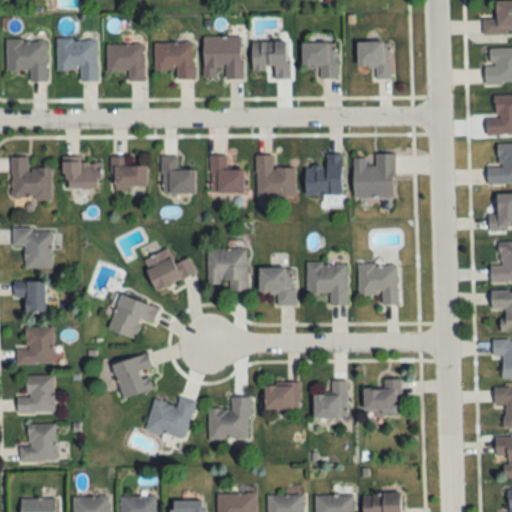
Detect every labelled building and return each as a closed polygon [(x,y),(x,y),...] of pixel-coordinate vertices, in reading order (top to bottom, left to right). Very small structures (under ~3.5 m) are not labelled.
[(511,34),(511,0),(495,0),(495,19),(483,19),(483,34),(511,34)] [(203,37),(203,77),(221,77),(221,79),(242,79),(242,36),(203,37)] [(6,39),(6,71),(28,71),(28,81),(46,81),(46,39),(6,39)] [(57,39),(57,69),(80,69),(80,80),(97,80),(97,39),(57,39)] [(252,41),(252,70),(275,70),(275,79),(289,78),(288,41),(252,41)] [(154,42),(154,70),(175,70),(175,79),(193,79),(193,42),(154,42)] [(337,78),(337,42),(302,42),(302,66),(319,66),(319,78),(337,78)] [(358,42),(358,67),(376,67),(376,79),(390,79),(390,42),(358,42)] [(143,44),(107,44),(107,71),(127,71),(127,81),(143,81),(143,44)] [(511,83),(511,48),(485,48),(485,83),(511,83)] [(511,133),(511,95),(495,95),(495,117),(486,117),(486,133),(511,133)] [(511,143),(497,143),(497,167),(488,167),(488,184),(511,184),(511,143)] [(395,198),(395,153),(374,153),(374,165),(366,165),(366,157),(353,157),(353,198),(395,198)] [(343,195),(343,154),(327,154),(327,166),(305,166),(305,195),(343,195)] [(195,193),(195,169),(178,169),(178,155),(162,155),(162,193),(195,193)] [(244,192),(244,169),(228,169),(228,155),(211,155),(211,192),(244,192)] [(295,167),(273,167),(273,155),(256,155),(256,197),(295,197),(295,167)] [(11,198),(52,198),(52,167),(28,167),(28,156),(11,156),(11,198)] [(113,156),(113,188),(147,188),(147,164),(128,164),(128,156),(113,156)] [(100,161),(63,161),(63,188),(100,188),(100,161)] [(511,230),(511,192),(498,192),(498,213),(489,213),(489,230),(511,230)] [(12,246),(25,246),(25,268),(52,268),(52,228),(12,228),(12,246)] [(511,241),(500,241),(500,265),(491,265),(491,282),(511,282),(511,241)] [(144,258),(156,289),(195,274),(189,257),(175,263),(169,248),(144,258)] [(208,248),(208,286),(228,286),(228,291),(247,291),(247,248),(208,248)] [(346,262),(306,263),(306,295),(328,295),(328,305),(346,305),(346,262)] [(398,263),(357,264),(358,295),(381,294),(381,305),(398,304),(398,263)] [(259,268),(260,293),(276,293),(276,305),(295,305),(294,268),(259,268)] [(47,280),(14,280),(14,298),(25,298),(25,312),(47,312),(47,280)] [(511,331),(511,290),(491,290),(491,309),(502,309),(502,331),(511,331)] [(119,295),(109,330),(136,338),(141,319),(153,323),(158,306),(119,295)] [(52,326),(25,326),(25,349),(16,349),(16,364),(52,364),(52,326)] [(511,379),(511,339),(493,339),(493,356),(502,356),(502,379),(511,379)] [(122,398),(153,389),(147,370),(152,368),(148,353),(113,363),(122,398)] [(53,376),(26,376),(26,396),(17,396),(17,413),(53,413),(53,376)] [(400,379),(384,379),(384,389),(364,389),(364,412),(400,412),(400,379)] [(347,418),(347,380),(331,380),(331,394),(314,394),(314,418),(347,418)] [(266,409),(299,409),(299,383),(266,383),(266,409)] [(511,388),(495,388),(495,405),(504,405),(504,428),(511,428),(511,388)] [(185,440),(195,401),(179,397),(177,406),(153,400),(145,430),(185,440)] [(250,397),(231,397),(231,409),(208,409),(208,439),(250,439),(250,397)] [(19,462),(55,462),(55,424),(28,424),(28,446),(19,446),(19,462)] [(511,478),(511,437),(496,437),(496,455),(505,455),(505,478),(511,478)] [(256,511),(256,493),(217,493),(217,511),(256,511)] [(403,511),(403,493),(363,495),(363,511),(403,511)] [(353,511),(354,495),(315,494),(314,511),(353,511)] [(303,511),(304,495),(267,495),(267,511),(303,511)] [(109,511),(109,496),(72,496),(72,511),(109,511)] [(157,511),(157,496),(119,496),(119,511),(157,511)] [(21,497),(20,511),(56,511),(56,498),(21,497)] [(171,511),(205,511),(206,500),(172,500),(171,511)]
